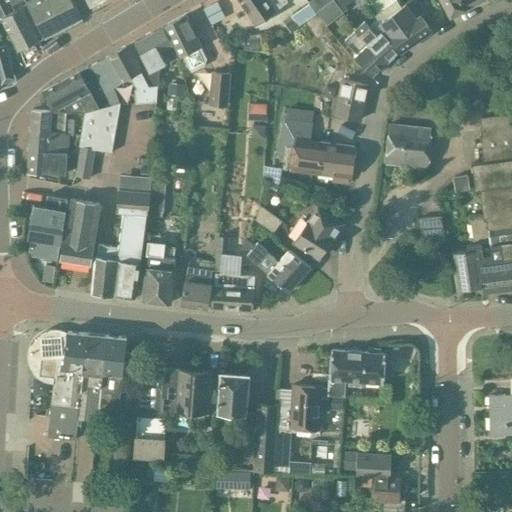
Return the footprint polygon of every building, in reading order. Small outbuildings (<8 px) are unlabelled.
[(5,15),(2,17),(2,18),(19,50),(40,38),(21,2),(24,0),(9,0),(15,9),(5,15)] [(26,0),(44,36),(62,27),(48,0),(26,0)] [(48,0),(62,27),(80,17),(71,0),(48,0)] [(239,0),(246,9),(257,25),(284,3),(286,1),(285,0),(239,0)] [(333,0),(317,12),(327,26),(344,14),(333,0)] [(395,0),(376,0),(368,6),(379,22),(400,52),(431,30),(422,17),(427,13),(418,0),(410,0),(405,3),(400,7),(395,0)] [(441,0),(451,18),(483,0),(441,0)] [(214,1),(204,6),(212,22),(223,16),(214,1)] [(309,4),(292,16),(299,26),(316,14),(309,4)] [(186,15),(180,18),(166,25),(181,56),(182,56),(191,73),(204,66),(207,60),(200,47),(201,46),(195,34),(186,15)] [(379,31),(376,33),(364,20),(354,29),(355,30),(354,30),(384,64),(397,51),(379,31)] [(163,27),(134,42),(149,72),(150,72),(147,74),(152,86),(157,86),(158,86),(159,67),(160,67),(166,64),(159,52),(172,45),(163,27)] [(384,64),(354,30),(344,39),(356,52),(352,55),(371,75),(384,64)] [(0,88),(14,78),(8,57),(5,46),(0,46),(0,88)] [(127,47),(92,65),(92,66),(97,75),(105,91),(114,87),(123,82),(123,81),(130,77),(137,89),(134,90),(135,103),(155,102),(157,86),(152,86),(149,87),(141,72),(140,73),(127,47)] [(92,65),(43,92),(53,111),(66,111),(85,113),(98,109),(89,92),(90,92),(85,82),(93,77),(97,75),(92,66),(92,65)] [(228,107),(231,73),(211,72),(209,105),(228,107)] [(343,78),(335,113),(359,119),(360,119),(368,84),(343,78)] [(121,103),(98,109),(85,113),(79,146),(80,146),(79,154),(76,168),(75,176),(91,179),(96,150),(112,152),(121,103)] [(252,118),(267,118),(268,104),(252,103),(252,118)] [(32,109),(30,130),(64,132),(64,134),(68,134),(69,134),(73,134),(73,130),(74,119),(66,119),(66,111),(53,111),(32,109)] [(511,122),(509,113),(481,117),(483,162),(511,159),(511,122)] [(351,177),(355,146),(309,140),(311,124),(283,120),(278,153),(291,155),(289,169),(333,175),(332,181),(346,183),(347,177),(351,177)] [(427,166),(430,128),(388,124),(385,162),(427,166)] [(30,130),(29,151),(66,152),(67,152),(68,134),(64,134),(64,132),(30,130)] [(28,172),(29,172),(61,174),(65,174),(66,152),(29,151),(28,172)] [(79,154),(70,153),(70,155),(70,168),(76,168),(79,154)] [(511,159),(483,163),(471,164),(475,189),(479,188),(483,216),(483,220),(487,220),(492,256),(483,257),(485,266),(480,267),(483,285),(511,281),(511,159)] [(282,169),(264,165),(263,179),(278,186),(282,169)] [(455,192),(470,189),(467,175),(453,177),(455,192)] [(98,246),(97,256),(97,257),(96,257),(91,293),(134,298),(139,263),(140,264),(147,215),(148,215),(150,186),(150,177),(120,176),(119,189),(118,189),(116,213),(123,214),(119,248),(98,246)] [(162,187),(150,186),(148,215),(160,216),(162,187)] [(60,244),(67,199),(47,196),(45,207),(34,205),(28,239),(60,244)] [(91,265),(101,205),(70,199),(60,259),(91,265)] [(282,221),(260,205),(256,221),(274,233),(282,221)] [(318,257),(341,222),(317,206),(294,241),(318,257)] [(445,241),(441,216),(418,218),(421,241),(445,241)] [(483,220),(483,216),(470,218),(474,244),(467,244),(468,250),(453,252),(458,289),(461,288),(463,290),(471,289),(472,287),(483,285),(480,267),(485,266),(483,257),(492,256),(487,220),(483,220)] [(218,236),(216,253),(216,254),(227,254),(228,236),(218,236)] [(148,254),(142,300),(170,303),(176,257),(172,257),(173,247),(162,246),(163,242),(148,240),(146,254),(148,254)] [(289,250),(279,262),(258,243),(247,254),(288,292),(310,266),(289,250)] [(255,275),(240,274),(240,264),(235,255),(227,254),(216,254),(216,262),(215,273),(214,285),(213,285),(211,307),(252,310),(255,275)] [(186,268),(185,272),(180,303),(207,308),(212,272),(214,273),(215,261),(191,258),(187,268),(186,268)] [(30,345),(40,355),(38,376),(54,378),(47,436),(76,439),(78,419),(81,392),(77,392),(77,387),(82,387),(88,334),(69,332),(69,334),(66,333),(64,332),(61,332),(59,331),(56,331),(53,331),(51,331),(48,332),(46,333),(43,334),(41,335),(39,336),(37,338),(35,339),(33,341),(32,343),(30,345)] [(98,421),(100,406),(101,406),(103,376),(107,336),(88,334),(82,387),(77,387),(77,392),(81,392),(78,419),(98,421)] [(119,408),(126,338),(107,336),(103,376),(101,406),(119,408)] [(393,374),(394,364),(385,358),(385,353),(381,353),(381,349),(370,349),(370,353),(333,351),(330,396),(343,396),(346,396),(346,381),(384,383),(384,379),(393,374)] [(180,370),(181,367),(145,364),(144,380),(139,380),(134,458),(162,460),(165,410),(163,410),(164,396),(179,397),(180,370)] [(163,410),(165,410),(193,412),(191,429),(206,430),(210,372),(180,370),(179,397),(164,396),(163,410)] [(246,414),(249,375),(221,373),(218,412),(246,414)] [(511,374),(510,374),(511,382),(511,394),(489,395),(490,435),(511,434),(511,374)] [(289,466),(291,428),(318,429),(321,387),(293,386),(292,406),(278,405),(275,465),(289,466)] [(257,419),(254,471),(272,472),(277,405),(258,404),(257,414),(257,419)] [(116,422),(113,471),(131,472),(134,423),(116,422)] [(400,480),(390,479),(391,454),(345,452),(344,470),(357,470),(356,477),(359,477),(374,478),(374,479),(377,479),(376,500),(384,500),(384,501),(399,502),(399,501),(400,480)] [(146,481),(172,482),(172,471),(146,470),(146,481)] [(251,472),(217,471),(216,487),(250,488),(251,472)] [(383,511),(404,511),(405,501),(399,501),(399,502),(384,501),(383,511)]
